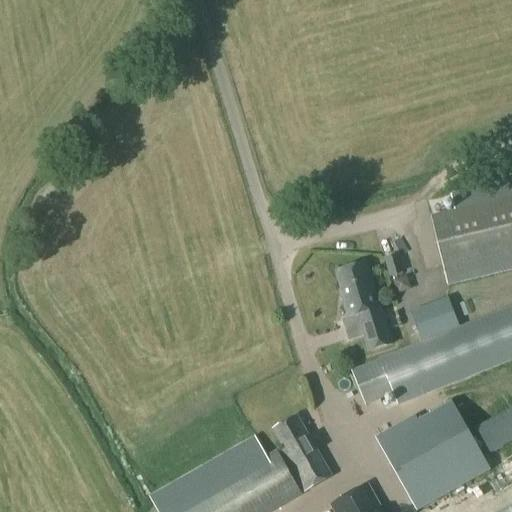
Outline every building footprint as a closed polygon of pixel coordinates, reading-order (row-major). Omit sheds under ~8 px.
[(511,199),(433,218),(446,275),(511,258),(511,199)] [(366,265),(338,274),(346,302),(344,303),(349,321),(359,318),(370,354),(393,347),(378,298),(376,299),(366,265)] [(448,299),(410,314),(422,344),(460,329),(448,299)] [(422,344),(352,372),(366,407),(392,397),(397,408),(511,362),(511,308),(460,329),(422,344)] [(423,413),(417,417),(452,481),(485,462),(450,400),(424,415),(423,413)] [(511,413),(478,434),(491,458),(511,446),(511,413)] [(416,415),(375,438),(411,504),(452,481),(417,417),(416,415)] [(297,417),(273,431),(308,491),(335,475),(312,435),(308,437),(297,417)] [(277,455),(176,511),(272,511),(300,496),(277,455)] [(511,455),(457,480),(468,505),(511,486),(511,455)] [(382,511),(368,486),(331,507),(333,511),(382,511)]
